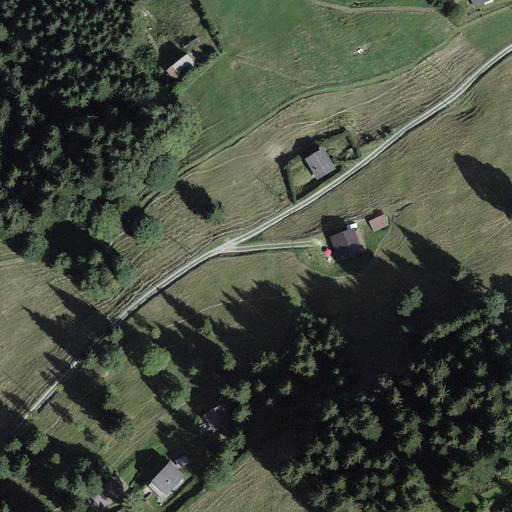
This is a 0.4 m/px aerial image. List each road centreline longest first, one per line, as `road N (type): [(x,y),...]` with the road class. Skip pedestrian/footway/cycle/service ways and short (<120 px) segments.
road 1 (unclassified): [(0,454),(145,298),(356,169),(511,49)]
road 2 (track): [(0,264),(95,252),(170,178),(270,114),(310,93),(410,67),(459,30),(511,7)]
